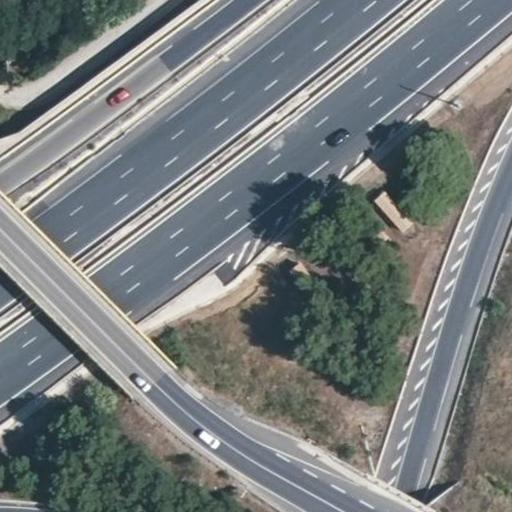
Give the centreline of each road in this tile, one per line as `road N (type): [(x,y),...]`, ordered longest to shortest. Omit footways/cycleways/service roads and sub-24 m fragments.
road 1 (motorway): [(0,373),(485,0)]
road 2 (motorway): [(363,0),(0,276)]
road 3 (secondary): [(345,511),(212,431),(0,227)]
road 4 (motorway): [(396,511),(453,320),(511,165)]
road 5 (motorway): [(247,0),(0,185)]
road 6 (residential): [(0,86),(28,95),(48,89),(175,0)]
